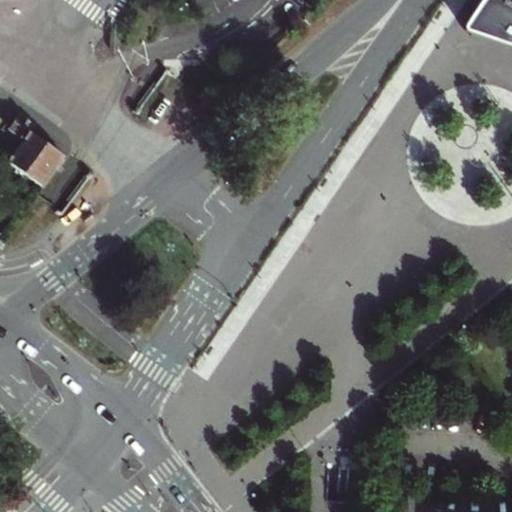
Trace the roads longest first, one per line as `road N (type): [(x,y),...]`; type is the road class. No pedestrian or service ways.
road 1 (primary): [(387,0),(171,182)]
road 2 (primary): [(256,234),(409,0)]
road 3 (primary): [(119,422),(256,234)]
road 4 (primary): [(171,182),(16,324)]
road 5 (primary): [(119,422),(16,324)]
